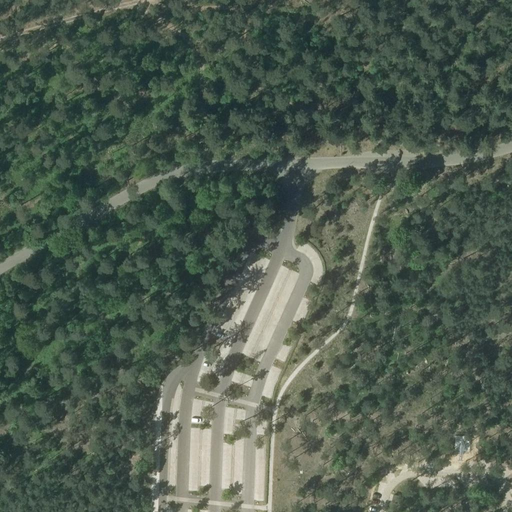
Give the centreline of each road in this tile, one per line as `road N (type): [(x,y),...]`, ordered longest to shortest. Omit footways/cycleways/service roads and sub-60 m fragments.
road 1 (unclassified): [(0,269),(172,173),(208,164),(471,157),(511,145)]
road 2 (unknown): [(511,436),(488,426),(382,429),(331,494),(315,502),(269,499)]
road 3 (track): [(0,43),(134,6)]
